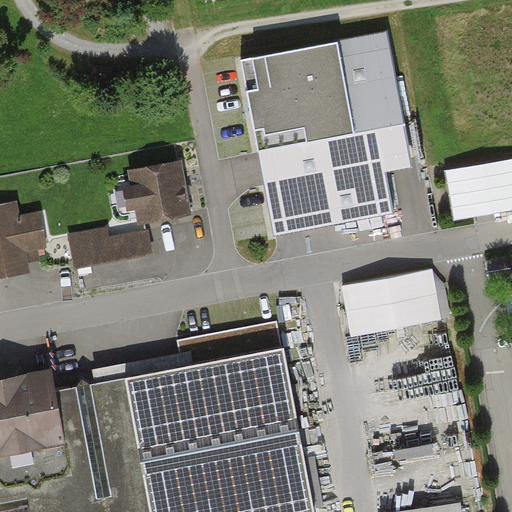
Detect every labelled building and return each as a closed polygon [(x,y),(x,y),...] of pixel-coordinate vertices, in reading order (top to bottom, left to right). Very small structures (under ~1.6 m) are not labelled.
[(387,33),(244,59),(276,231),(390,211),(382,168),(410,163),(387,33)] [(194,215),(184,163),(127,174),(138,226),(194,215)] [(0,280),(31,274),(27,256),(49,252),(42,216),(21,220),(18,204),(0,207),(0,280)] [(155,256),(151,234),(111,242),(109,232),(70,240),(76,271),(155,256)] [(438,266),(346,278),(352,330),(445,317),(438,266)] [(0,500),(2,511),(312,511),(277,326),(182,344),(186,366),(53,391),(49,369),(0,377),(0,500)]
